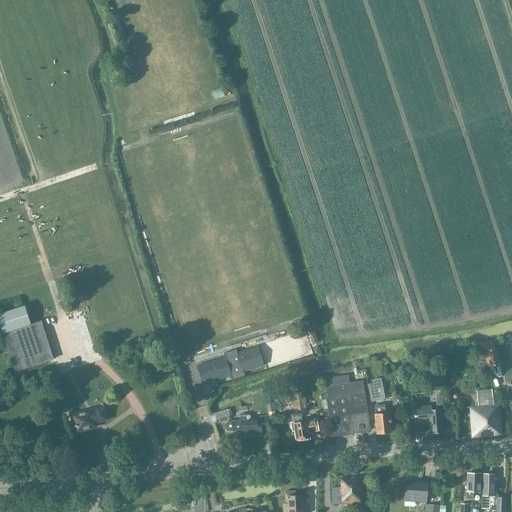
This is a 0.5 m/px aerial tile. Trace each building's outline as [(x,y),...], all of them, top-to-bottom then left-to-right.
[(213,90),(215,99),(225,96),(223,86),(213,90)] [(0,313),(0,324),(16,372),(54,359),(41,321),(31,324),(25,305),(0,313)] [(268,356),(301,350),(297,333),(265,340),(268,356)] [(196,366),(203,385),(231,376),(232,380),(245,376),(244,372),(264,366),(257,346),(237,353),(236,349),(224,353),(225,357),(196,366)] [(497,348),(485,351),(489,366),(501,363),(497,348)] [(363,381),(325,387),(333,436),(370,431),(363,381)] [(367,384),(371,401),(385,398),(381,381),(367,384)] [(469,415),(471,438),(503,435),(500,404),(493,404),(492,389),(477,391),(479,414),(469,415)] [(375,414),(377,434),(392,432),(390,413),(386,413),(385,405),(375,406),(376,414),(375,414)] [(203,406),(197,408),(204,429),(210,427),(203,406)] [(429,419),(431,433),(444,432),(442,409),(429,410),(428,406),(417,407),(418,420),(429,419)] [(73,415),(77,432),(96,427),(95,422),(107,419),(104,407),(92,410),(91,410),(73,415)] [(228,409),(215,413),(218,423),(231,419),(228,409)] [(227,422),(226,424),(226,429),(228,430),(233,430),(234,437),(262,435),(261,430),(269,429),(268,416),(260,417),(260,419),(251,420),(247,420),(246,413),(239,414),(239,421),(233,422),(227,422)] [(294,422),(291,423),(292,431),(294,430),(296,440),(302,439),(304,441),(307,440),(308,438),(310,438),(309,433),(319,431),(317,418),(302,421),(301,414),(292,415),(294,422)] [(466,499),(473,499),(473,491),(481,491),(481,474),(467,473),(466,499)] [(481,509),(496,510),(495,511),(504,511),(506,497),(498,497),(498,494),(495,494),(496,478),(493,478),(493,474),(484,474),(483,495),(481,494),(481,509)] [(332,488),(333,504),(362,502),(360,477),(340,478),(341,487),(332,488)] [(405,500),(426,502),(427,483),(419,483),(418,485),(406,484),(405,500)] [(286,503),(284,503),(283,511),(304,511),(304,507),(303,507),(303,496),(296,496),(296,492),(286,492),(286,503)]
